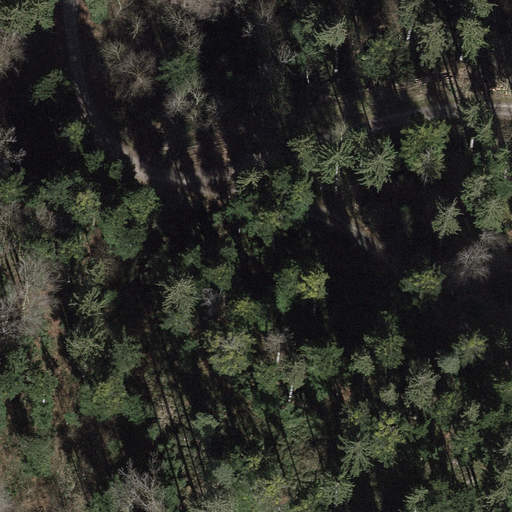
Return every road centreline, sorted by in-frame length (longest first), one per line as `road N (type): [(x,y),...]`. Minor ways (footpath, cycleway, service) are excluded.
road 1 (track): [(187,181),(313,214),(511,362)]
road 2 (track): [(187,181),(310,141),(422,117),(511,113)]
road 3 (track): [(67,0),(76,86),(96,142),(135,174),(187,181)]
